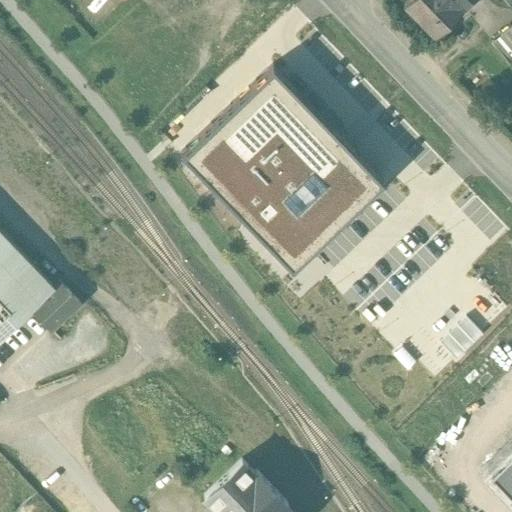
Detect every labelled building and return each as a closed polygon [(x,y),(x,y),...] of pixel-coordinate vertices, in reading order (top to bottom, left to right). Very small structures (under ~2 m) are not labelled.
[(456,0),(404,0),(403,2),(413,12),(412,13),(423,25),(424,24),(434,33),(462,5),(456,0)] [(511,29),(510,27),(501,35),(511,47),(511,29)] [(511,54),(511,47),(501,35),(492,43),(507,59),(511,54)] [(272,63),(181,151),(292,265),(303,255),(383,177),(272,63)] [(0,336),(30,308),(50,328),(79,301),(59,280),(55,284),(55,283),(54,284),(0,228),(0,336)] [(511,436),(480,468),(511,501),(511,436)] [(287,502),(256,470),(254,472),(241,459),(204,494),(221,511),(292,511),(285,504),(287,502)]
